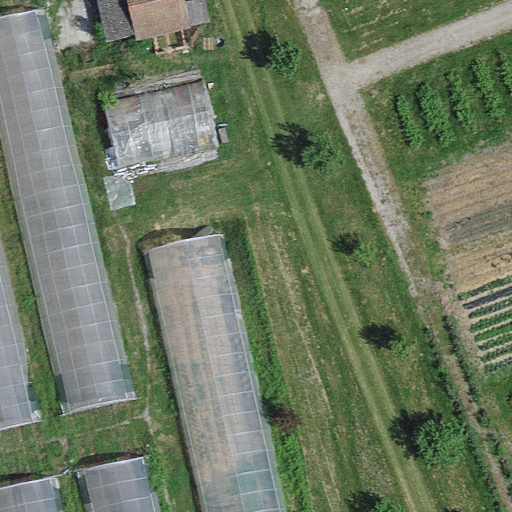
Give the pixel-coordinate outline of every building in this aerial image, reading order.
[(133,0),(143,40),(187,29),(180,0),(133,0)] [(51,6),(0,16),(0,66),(68,406),(128,394),(51,6)] [(167,239),(214,511),(288,511),(239,227),(167,239)] [(100,511),(161,511),(148,453),(89,467),(100,511)] [(0,490),(4,511),(68,511),(61,475),(0,487),(0,490)]
